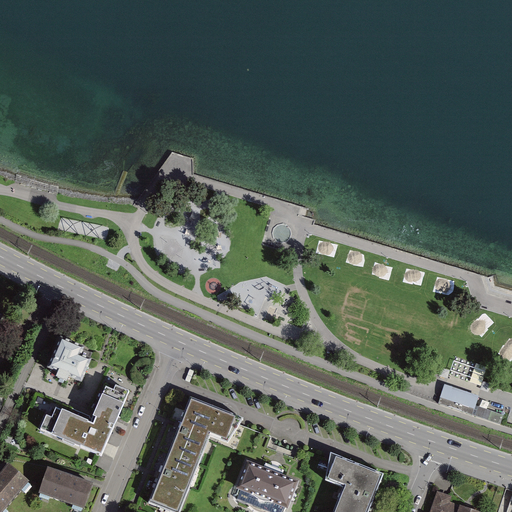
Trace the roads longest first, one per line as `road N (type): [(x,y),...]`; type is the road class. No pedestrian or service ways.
road 1 (primary): [(175,340),(436,443)]
road 2 (residential): [(175,340),(103,511)]
road 3 (residential): [(0,426),(65,289)]
road 4 (primary): [(65,289),(175,340)]
